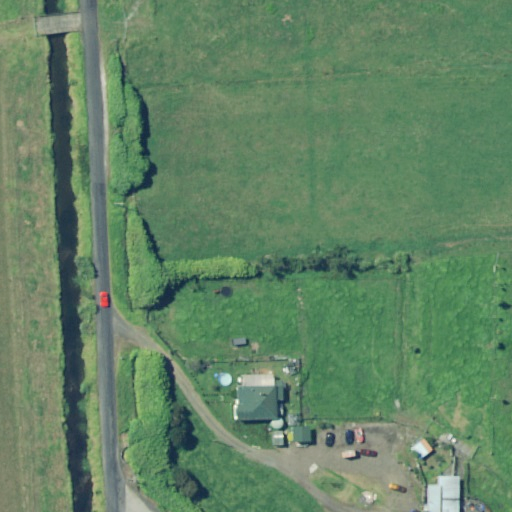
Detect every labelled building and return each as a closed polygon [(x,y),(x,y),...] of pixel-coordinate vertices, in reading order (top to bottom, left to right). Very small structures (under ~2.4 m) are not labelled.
[(272,376),(243,375),(242,387),(236,387),(235,419),(274,420),(274,400),(282,400),(282,388),(272,387),(272,376)] [(308,442),(308,426),(292,426),(292,442),(308,442)] [(454,434),(445,428),(438,438),(446,444),(454,434)] [(283,445),(283,432),(273,432),(273,445),(283,445)] [(428,453),(419,442),(410,449),(419,460),(428,453)] [(458,511),(459,477),(437,476),(437,486),(426,486),(425,511),(458,511)]
